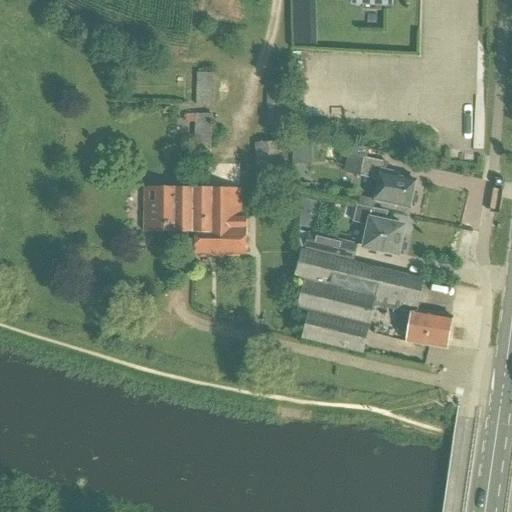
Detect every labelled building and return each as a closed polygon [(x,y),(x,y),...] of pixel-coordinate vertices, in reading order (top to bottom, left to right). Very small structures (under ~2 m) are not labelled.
[(352,0),(353,5),(364,5),(363,10),(379,10),(379,6),(391,6),(391,0),(352,0)] [(212,106),(213,74),(196,73),(195,105),(212,106)] [(289,141),(289,81),(267,81),(267,126),(273,126),(273,142),(254,143),(256,187),(291,186),(290,141),(289,141)] [(224,103),(234,103),(235,84),(224,84),(224,103)] [(210,147),(211,114),(195,114),(194,146),(210,147)] [(298,142),(297,139),(291,139),(292,164),(301,164),(299,142),(298,142)] [(382,162),(363,157),(348,154),(344,173),(378,180),(374,201),(410,208),(411,206),(414,204),(416,195),(413,193),(416,181),(396,177),(397,174),(386,172),(388,162),(382,161),(382,162)] [(245,254),(245,218),(240,218),(241,188),(144,187),(144,232),(195,233),(195,254),(245,254)] [(374,209),(356,205),(356,208),(352,207),(350,220),(353,220),(353,222),(368,226),(363,248),(397,255),(398,253),(402,251),(404,243),(401,240),(404,226),(372,219),(374,209)] [(308,232),(304,250),(353,262),(357,244),(308,232)] [(424,279),(353,262),(304,250),(301,249),(294,278),(303,281),(296,309),(308,312),(301,339),(363,354),(374,306),(400,312),(397,331),(402,332),(401,334),(404,335),(407,335),(406,342),(446,349),(452,317),(416,311),(424,279)]
